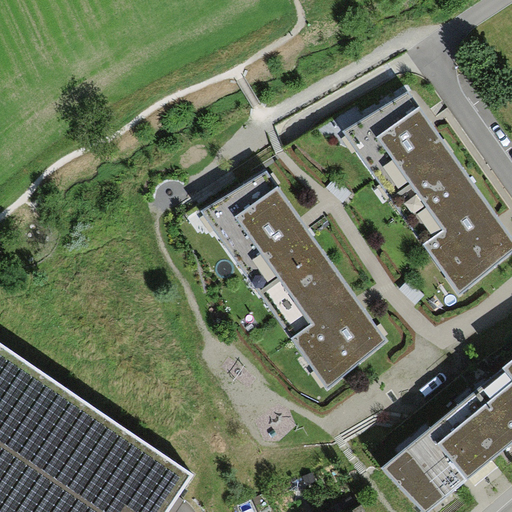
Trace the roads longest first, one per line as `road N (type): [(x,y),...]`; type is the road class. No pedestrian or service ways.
road 1 (residential): [(262,119),(402,40),(424,49)]
road 2 (residential): [(424,49),(511,178)]
